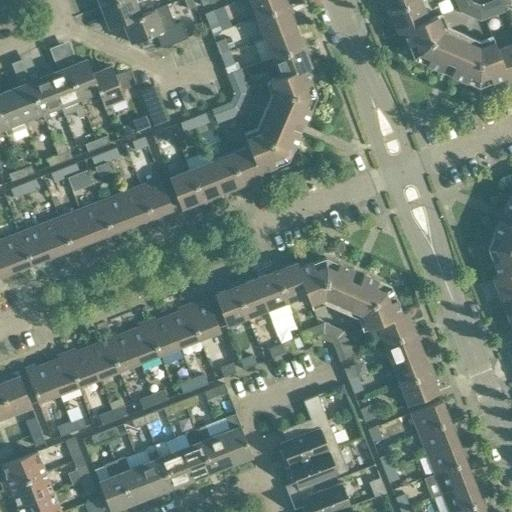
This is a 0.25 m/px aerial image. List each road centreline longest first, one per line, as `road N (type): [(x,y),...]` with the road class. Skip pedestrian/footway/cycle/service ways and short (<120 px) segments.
road 1 (residential): [(511,448),(401,173)]
road 2 (residential): [(401,173),(333,0)]
road 3 (residential): [(169,511),(269,472),(283,511)]
road 4 (residential): [(177,78),(62,24)]
road 5 (residential): [(284,219),(401,173)]
road 6 (residential): [(401,173),(511,126)]
